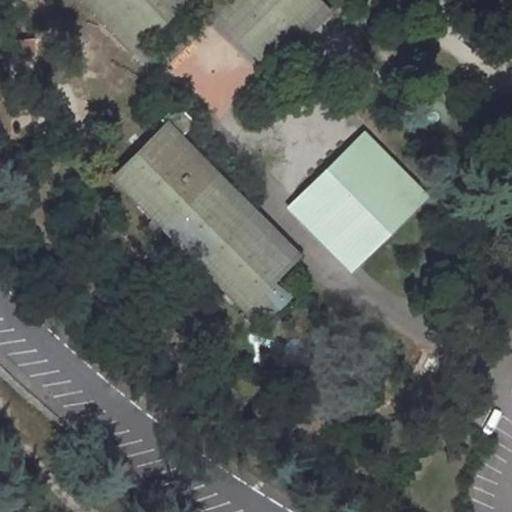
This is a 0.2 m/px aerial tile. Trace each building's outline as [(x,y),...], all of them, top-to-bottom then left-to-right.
[(84,0),(128,43),(135,36),(99,0),(84,0)] [(99,0),(135,36),(171,0),(99,0)] [(260,51),(310,0),(222,0),(215,7),(260,51)] [(321,3),(318,0),(310,0),(260,51),(267,58),(321,3)] [(192,114),(172,96),(158,112),(162,117),(176,130),(192,114)] [(155,125),(286,252),(293,245),(176,130),(162,117),(155,125)] [(361,123),(354,130),(374,150),(382,143),(361,123)] [(286,252),(155,125),(107,173),(238,301),(256,283),(273,300),(286,287),(268,271),(286,252)] [(374,150),(354,130),(293,191),(352,249),(411,189),(403,180),(412,171),(382,143),(374,150)] [(420,179),(412,171),(403,180),(411,189),(420,179)] [(344,256),(352,249),(293,191),(286,198),(344,256)]
